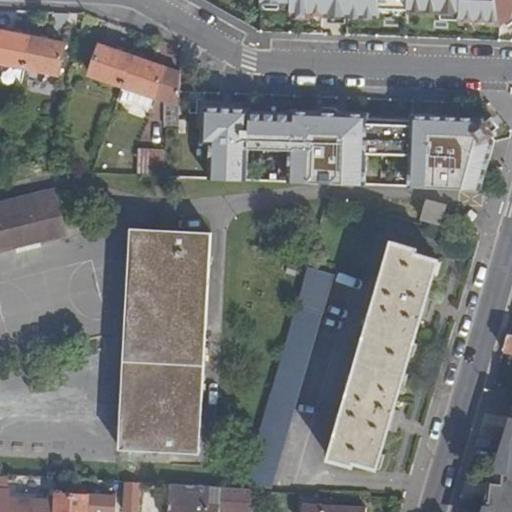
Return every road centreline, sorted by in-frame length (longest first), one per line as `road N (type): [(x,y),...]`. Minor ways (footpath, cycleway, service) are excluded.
road 1 (residential): [(134,0),(266,65),(511,71)]
road 2 (secondary): [(429,511),(511,225)]
